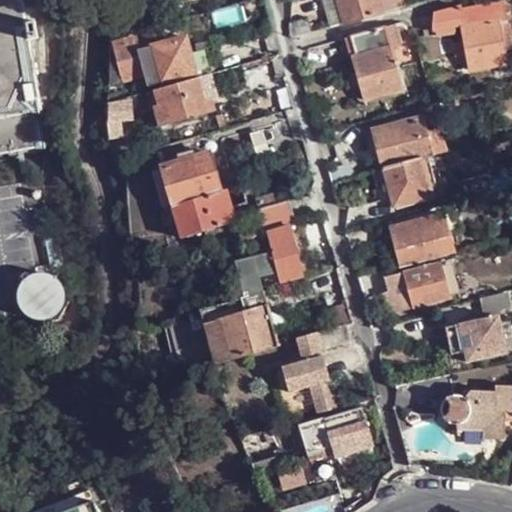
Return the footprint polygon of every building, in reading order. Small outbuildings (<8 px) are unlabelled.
[(0,0),(0,153),(51,145),(33,39),(41,38),(39,21),(30,22),(26,0),(0,0)] [(338,0),(345,23),(397,9),(394,0),(338,0)] [(461,8),(433,15),(432,32),(435,32),(436,38),(456,35),(456,29),(461,28),(464,44),(466,54),(469,71),(507,65),(505,55),(511,53),(511,39),(505,2),(462,11),(461,8)] [(291,38),(314,32),(311,18),(292,23),(289,30),(291,38)] [(385,28),(392,57),(401,55),(395,26),(385,28)] [(402,90),(392,57),(385,28),(351,38),(356,57),(354,58),(365,101),(402,90)] [(197,76),(186,37),(139,49),(135,37),(114,42),(123,79),(146,74),(143,63),(156,59),(162,82),(173,79),(175,83),(197,76)] [(114,42),(111,43),(108,83),(123,79),(114,42)] [(285,72),(280,53),(263,58),(268,76),(285,72)] [(204,100),(197,76),(175,83),(157,88),(161,104),(156,105),(161,124),(207,111),(204,100)] [(212,98),(204,100),(207,111),(215,109),(212,98)] [(131,99),(107,103),(106,117),(109,138),(121,137),(121,120),(133,118),(131,99)] [(439,125),(436,114),(423,117),(428,134),(441,131),(445,130),(443,124),(439,125)] [(428,134),(423,117),(374,130),(384,169),(421,159),(446,152),(444,143),(441,131),(428,134)] [(231,223),(211,152),(161,165),(162,168),(172,202),(182,237),(231,223)] [(432,198),(421,159),(384,169),(374,171),(377,184),(387,182),(394,208),(432,198)] [(172,202),(162,168),(152,171),(161,205),(172,202)] [(0,186),(2,197),(23,194),(21,182),(0,185),(0,186)] [(296,224),(288,200),(258,210),(261,221),(262,221),(266,233),(270,232),(289,225),(296,224)] [(462,231),(457,211),(445,215),(450,234),(462,231)] [(450,234),(445,215),(390,228),(394,246),(387,247),(393,268),(455,253),(450,234)] [(303,274),(289,225),(270,232),(272,237),(270,238),(274,250),(237,261),(248,296),(264,291),(266,290),(261,272),(278,267),(282,280),(303,274)] [(394,246),(390,228),(383,231),(387,247),(394,246)] [(212,251),(206,232),(193,236),(196,248),(185,252),(187,259),(212,251)] [(248,296),(237,261),(229,264),(239,298),(242,297),(248,296)] [(450,298),(441,262),(390,275),(400,312),(450,298)] [(71,299),(47,266),(14,289),(38,322),(71,299)] [(279,344),(264,291),(248,296),(242,297),(247,311),(205,324),(216,362),(279,344)] [(507,353),(499,317),(502,309),(510,306),(506,291),(480,298),(485,320),(447,327),(452,354),(465,352),(476,350),(478,360),(507,353)] [(352,322),(348,309),(329,315),(332,328),(346,324),(352,322)] [(332,328),(316,332),(321,348),(350,340),(346,324),(332,328)] [(316,332),(298,338),(304,361),(283,366),(289,391),(311,385),(319,413),(338,407),(316,332)] [(478,360),(476,350),(465,352),(468,361),(478,360)] [(511,386),(496,385),(496,390),(471,389),(464,396),(458,395),(457,395),(450,397),(444,401),(442,409),(444,416),(449,422),(456,423),(457,429),(484,430),(484,439),(505,438),(506,411),(511,411),(511,386)] [(368,424),(363,405),(300,424),(308,452),(335,444),(333,435),(368,424)] [(333,435),(335,444),(338,452),(373,441),(368,424),(333,435)] [(100,511),(95,497),(55,511),(100,511)]
